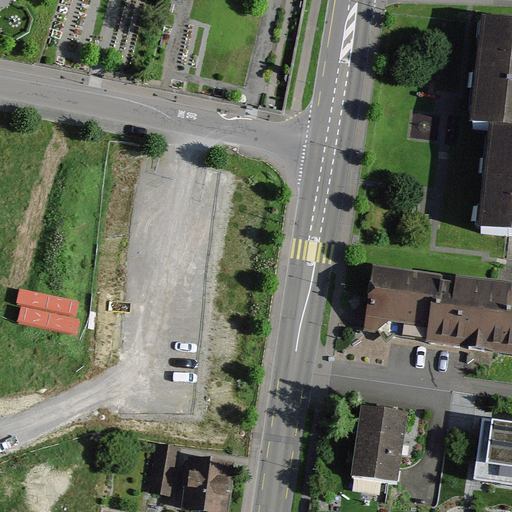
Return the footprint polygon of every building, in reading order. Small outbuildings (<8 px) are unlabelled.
[(511,30),(480,28),(467,137),(490,140),(479,239),(509,243),(511,243),(511,30)] [(511,295),(372,275),(364,334),(378,336),(384,343),(392,340),(428,345),(464,351),(511,357),(511,295)] [(403,419),(361,414),(352,480),(395,485),(399,452),(403,419)] [(511,429),(484,425),(475,487),(511,491),(511,429)] [(185,451),(158,447),(151,497),(178,501),(185,451)] [(205,466),(190,464),(181,511),(226,511),(234,471),(205,466)]
